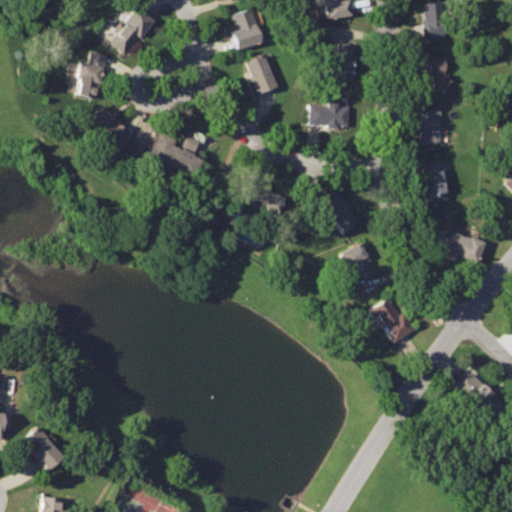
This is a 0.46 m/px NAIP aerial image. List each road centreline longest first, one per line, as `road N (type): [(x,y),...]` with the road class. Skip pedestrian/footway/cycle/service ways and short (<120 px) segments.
road 1 (residential): [(461,317),(410,257),(376,164),(383,65),(376,0)]
road 2 (residential): [(326,511),(402,396),(511,259)]
road 3 (residential): [(376,164),(287,157),(239,127),(219,105),(181,0)]
road 4 (residential): [(199,55),(146,68),(138,88),(156,101),(209,82)]
